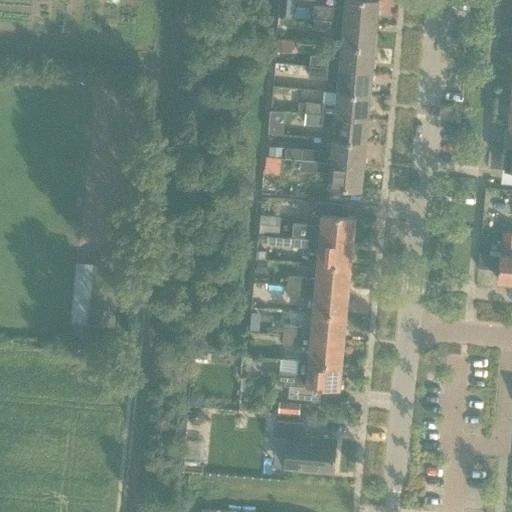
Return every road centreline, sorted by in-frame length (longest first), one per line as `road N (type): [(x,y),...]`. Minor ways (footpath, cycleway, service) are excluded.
road 1 (track): [(167,0),(122,511)]
road 2 (residential): [(408,326),(439,0)]
road 3 (residential): [(390,511),(408,326)]
